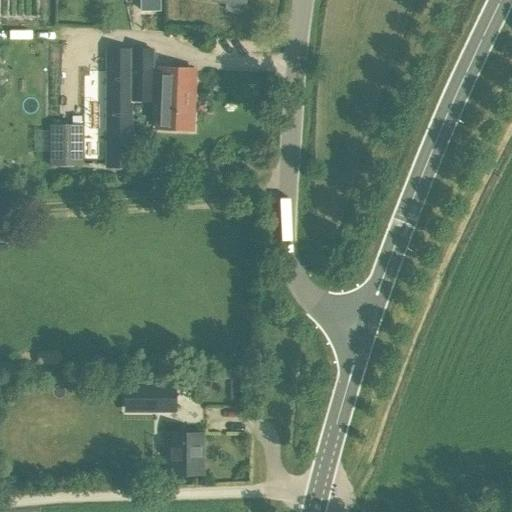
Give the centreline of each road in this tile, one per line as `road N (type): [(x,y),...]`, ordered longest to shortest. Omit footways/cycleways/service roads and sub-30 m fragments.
road 1 (unclassified): [(363,327),(307,304),(290,249),(302,0)]
road 2 (tertiary): [(363,327),(425,155),(500,0)]
road 3 (residential): [(316,497),(274,491),(0,503)]
road 4 (unknown): [(295,58),(94,31),(69,52),(67,105)]
road 5 (tertiary): [(316,497),(363,327)]
